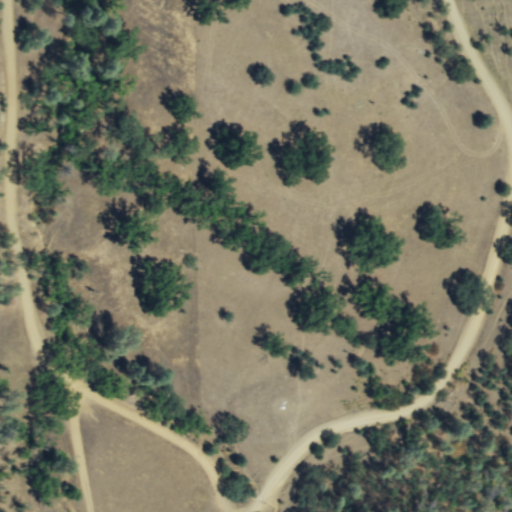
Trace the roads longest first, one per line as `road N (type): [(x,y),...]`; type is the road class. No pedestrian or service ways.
road 1 (residential): [(465,0),(511,98),(509,272),(486,342),(440,400),(338,435),(316,452),(271,511)]
road 2 (track): [(248,511),(208,452),(54,365),(43,347),(24,0)]
